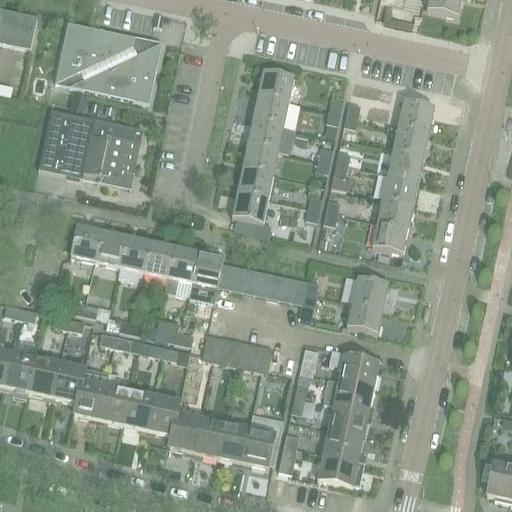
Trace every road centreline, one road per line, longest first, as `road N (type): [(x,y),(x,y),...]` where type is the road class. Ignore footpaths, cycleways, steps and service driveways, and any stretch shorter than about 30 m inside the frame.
road 1 (residential): [(398,511),(498,72)]
road 2 (residential): [(498,72),(226,15)]
road 3 (residential): [(226,15),(183,207)]
road 4 (tertiary): [(187,511),(0,455)]
